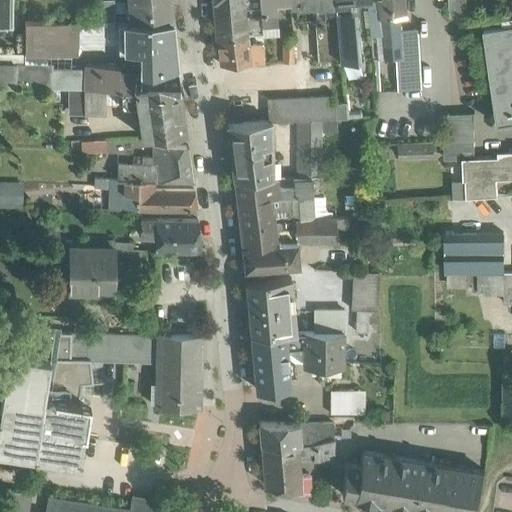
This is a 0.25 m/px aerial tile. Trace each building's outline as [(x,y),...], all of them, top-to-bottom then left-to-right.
[(0,0),(0,24),(12,25),(12,0),(0,0)] [(70,0),(58,0),(59,22),(69,22),(70,0)] [(115,21),(113,0),(99,0),(100,21),(115,21)] [(169,0),(129,0),(132,21),(171,20),(172,20),(169,0)] [(243,0),(212,0),(216,36),(217,36),(217,37),(246,35),(246,28),(245,17),(244,7),(243,0)] [(259,0),(260,6),(260,10),(261,26),(262,33),(278,31),(275,0),(259,0)] [(403,0),(378,0),(380,18),(381,18),(384,58),(400,57),(400,34),(397,15),(405,15),(403,0)] [(466,0),(448,0),(450,17),(468,16),(466,0)] [(350,1),(334,2),(334,5),(335,9),(350,8),(350,1)] [(334,5),(324,5),(325,22),(336,21),(335,9),(334,5)] [(350,8),(335,9),(336,21),(339,59),(360,58),(356,7),(350,8)] [(260,10),(253,10),(252,16),(245,17),(246,28),(261,26),(260,10)] [(44,21),(25,20),(24,52),(44,53),(44,21)] [(132,21),(124,21),(124,49),(140,49),(174,48),(175,48),(171,20),(132,21)] [(325,22),(315,22),(318,60),(338,60),(338,59),(339,59),(336,21),(325,22)] [(511,25),(484,29),(496,111),(511,110),(511,25)] [(412,33),(400,34),(400,57),(413,57),(412,33)] [(246,35),(217,37),(220,64),(263,63),(263,44),(248,44),(247,35),(246,35)] [(294,38),(283,38),(283,62),(293,62),(294,38)] [(473,40),(451,42),(454,91),(476,89),(473,40)] [(174,48),(140,49),(140,63),(140,72),(139,88),(180,90),(174,48)] [(51,65),(0,61),(0,85),(50,87),(51,73),(51,65)] [(119,63),(84,63),(84,69),(84,87),(118,87),(119,69),(119,63)] [(84,69),(56,68),(51,73),(50,87),(84,87),(84,69)] [(133,72),(127,72),(127,69),(119,69),(118,87),(121,87),(135,88),(139,88),(140,72),(133,72)] [(118,87),(84,87),(84,114),(105,114),(105,104),(121,104),(121,87),(118,87)] [(135,88),(121,87),(121,104),(137,107),(135,88)] [(139,88),(135,88),(137,107),(142,137),(186,134),(180,90),(139,88)] [(333,95),(267,99),(269,122),(271,122),(271,121),(297,120),(320,119),(335,119),(334,103),(333,95)] [(346,102),(334,103),(335,119),(346,118),(346,102)] [(511,110),(496,111),(498,124),(511,122),(511,110)] [(474,113),(445,114),(446,142),(474,142),(474,113)] [(320,119),(297,120),(298,177),(298,178),(320,176),(320,119)] [(269,122),(258,122),(257,121),(227,123),(234,178),(271,177),(271,122),(269,122)] [(105,139),(81,141),(82,153),(106,151),(105,139)] [(475,157),(474,142),(446,142),(447,159),(463,159),(463,157),(475,157)] [(188,146),(152,146),(153,158),(154,166),(156,181),(193,181),(188,146)] [(434,146),(397,147),(397,158),(434,156),(434,146)] [(511,155),(475,157),(463,157),(463,159),(463,179),(466,179),(467,196),(511,193),(511,155)] [(153,158),(143,157),(142,165),(154,166),(153,158)] [(142,165),(118,164),(117,179),(125,179),(141,180),(142,165)] [(154,166),(142,165),(141,180),(154,181),(156,181),(154,166)] [(320,176),(298,178),(298,177),(293,178),(293,188),(294,195),(311,195),(312,196),(323,196),(321,176),(320,176)] [(293,188),(277,188),(276,177),(271,177),(234,178),(236,197),(269,196),(270,196),(294,195),(293,188)] [(277,188),(293,188),(293,178),(276,177),(277,188)] [(141,180),(125,179),(124,194),(126,194),(138,194),(138,190),(154,190),(154,181),(141,180)] [(154,190),(138,190),(138,194),(138,209),(153,210),(196,210),(194,190),(154,190)] [(138,194),(126,194),(126,209),(138,210),(138,209),(138,194)] [(294,195),(270,196),(272,211),(292,211),(292,217),(294,217),(295,218),(312,218),(312,217),(312,196),(311,195),(294,195)] [(269,196),(236,197),(239,225),(274,223),(272,211),(270,196),(269,196)] [(284,217),(292,217),(292,211),(272,211),(274,223),(285,222),(284,217)] [(335,217),(312,217),(312,218),(295,218),(296,243),(297,242),(336,242),(335,217)] [(354,217),(335,217),(336,242),(355,242),(354,217)] [(156,219),(141,218),(140,236),(156,236),(156,219)] [(197,219),(156,219),(156,236),(155,251),(201,252),(197,219)] [(481,221),(445,221),(445,233),(481,233),(481,221)] [(274,223),(239,225),(242,246),(276,244),(274,223)] [(481,233),(445,233),(446,272),(448,272),(465,272),(478,272),(478,271),(504,271),(503,233),(481,233)] [(276,244),(242,246),(244,269),(298,265),(297,242),(296,243),(276,244)] [(97,248),(71,247),(70,291),(97,291),(113,291),(114,247),(97,247),(97,248)] [(379,273),(353,271),(351,309),(377,310),(379,273)] [(504,271),(478,271),(478,272),(478,294),(504,294),(504,285),(504,272),(504,271)] [(465,272),(448,272),(448,285),(465,285),(465,272)] [(431,278),(380,277),(379,358),(430,359),(431,278)] [(290,278),(245,280),(250,333),(285,332),(295,332),(290,278)] [(344,310),(315,310),(314,332),(343,332),(344,310)] [(374,358),(376,311),(351,310),(350,357),(374,358)] [(158,335),(8,329),(8,353),(6,363),(2,363),(0,368),(0,391),(2,391),(0,404),(0,447),(32,453),(32,454),(38,455),(39,454),(76,460),(76,461),(78,461),(83,433),(85,433),(85,431),(83,431),(84,424),(87,424),(90,403),(78,401),(81,383),(93,382),(91,360),(157,362),(158,335)] [(285,332),(250,333),(256,389),(290,386),(285,332)] [(343,332),(314,332),(303,332),(303,366),(343,366),(343,332)] [(201,335),(158,334),(157,362),(156,406),(199,407),(201,335)] [(414,367),(400,366),(400,377),(414,377),(414,367)] [(480,369),(420,368),(420,380),(480,381),(480,369)] [(420,380),(399,379),(398,419),(482,421),(483,381),(480,381),(420,380)] [(353,390),(330,390),(330,414),(353,414),(353,390)] [(299,423),(259,423),(261,444),(297,443),(301,443),(299,423)] [(334,437),(333,423),(299,423),(301,443),(312,441),(334,437)] [(312,441),(301,443),(297,443),(298,453),(313,451),(312,441)] [(297,443),(261,444),(262,458),(298,457),(298,453),(297,443)] [(359,465),(345,463),(342,494),(354,496),(354,498),(378,502),(378,501),(408,506),(408,507),(432,511),(432,510),(440,511),(439,511),(478,511),(485,472),(362,451),(359,465)] [(298,457),(262,458),(264,484),(301,491),(299,471),(298,457)] [(308,470),(299,471),(301,491),(309,493),(308,470)] [(0,493),(0,511),(28,511),(32,493),(1,488),(0,493)] [(166,511),(169,501),(132,495),(130,509),(48,496),(45,511),(166,511)]
